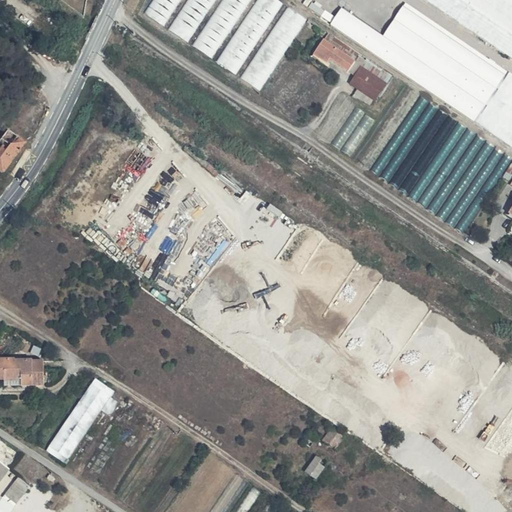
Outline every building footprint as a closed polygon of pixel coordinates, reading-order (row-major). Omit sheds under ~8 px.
[(167,26),(182,0),(153,0),(146,13),(167,26)] [(187,0),(171,30),(191,42),(214,0),(187,0)] [(222,0),(194,45),(214,58),(250,0),(222,0)] [(280,0),(256,0),(219,62),(238,73),(282,1),(280,0)] [(511,0),(419,0),(501,53),(511,60),(511,0)] [(511,74),(407,4),(384,39),(341,11),(329,29),(511,151),(511,74)] [(261,90),(308,18),(288,6),(242,78),(261,90)] [(323,42),(329,46),(332,42),(326,37),(323,42)] [(337,67),(343,56),(329,46),(323,42),(316,52),(330,62),(331,62),(337,67)] [(330,62),(316,52),(312,59),(325,69),(330,62)] [(343,56),(337,67),(349,75),(356,64),(343,56)] [(360,67),(349,84),(374,101),(385,84),(360,67)] [(496,185),(511,159),(511,155),(412,90),(426,106),(427,125),(435,118),(435,123),(441,127),(437,134),(442,133),(443,147),(447,144),(448,155),(453,151),(458,155),(466,154),(473,143),(474,153),(478,156),(477,157),(478,166),(492,165),(485,170),(490,175),(486,178),(496,185)] [(0,171),(2,173),(26,141),(10,128),(0,141),(0,171)] [(409,196),(465,231),(486,198),(477,192),(469,205),(440,187),(449,174),(444,171),(435,186),(421,177),(409,196)] [(0,379),(6,380),(6,382),(23,382),(22,387),(46,386),(45,361),(34,361),(34,360),(16,360),(16,358),(0,357),(0,379)] [(96,377),(48,450),(67,463),(102,409),(112,415),(120,402),(111,396),(116,390),(96,377)] [(339,446),(343,435),(330,430),(325,440),(339,446)] [(316,483),(333,458),(319,449),(311,461),(315,464),(307,476),(316,483)] [(0,511),(12,511),(32,486),(19,476),(4,497),(0,494),(0,511)] [(254,501),(261,491),(255,487),(248,497),(254,501)]
